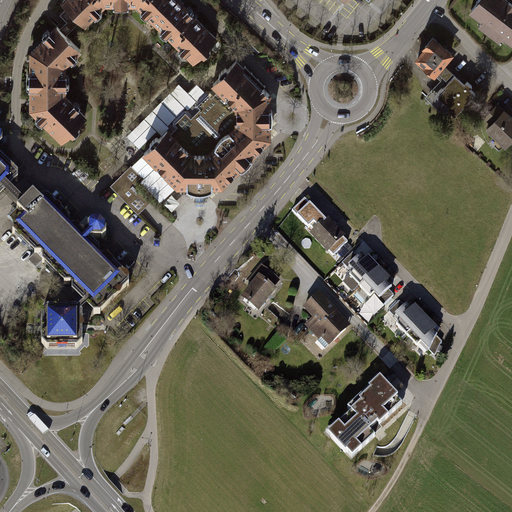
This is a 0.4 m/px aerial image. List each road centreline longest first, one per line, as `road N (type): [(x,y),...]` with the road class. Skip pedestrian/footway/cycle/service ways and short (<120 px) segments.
road 1 (residential): [(253,217),(427,395),(463,333)]
road 2 (secondary): [(253,217),(107,398)]
road 3 (residential): [(370,233),(463,333)]
road 4 (track): [(427,395),(422,426),(371,511)]
road 5 (secondary): [(330,112),(253,217)]
road 6 (residential): [(463,333),(511,221)]
